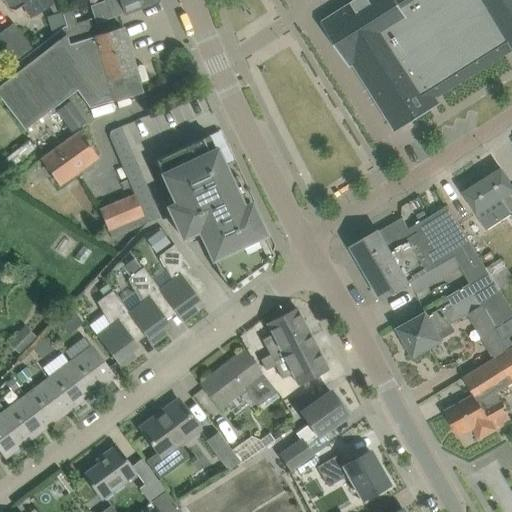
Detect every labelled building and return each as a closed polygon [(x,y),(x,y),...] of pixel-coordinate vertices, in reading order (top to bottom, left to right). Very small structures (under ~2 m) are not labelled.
[(3,0),(9,8),(15,10),(25,3),(31,13),(43,5),(52,1),(51,0),(3,0)] [(104,0),(90,5),(96,22),(124,13),(124,14),(159,0),(104,0)] [(511,0),(353,0),(321,21),(350,67),(353,65),(381,110),(395,132),(396,132),(403,128),(406,125),(431,110),(437,106),(442,103),(438,97),(440,96),(442,94),(504,55),(511,50),(511,0)] [(72,8),(61,12),(65,25),(70,43),(93,36),(88,19),(77,22),(72,8)] [(0,32),(0,43),(14,63),(33,49),(13,22),(0,32)] [(76,88),(89,106),(141,91),(135,72),(136,72),(122,27),(93,36),(70,43),(65,25),(0,74),(0,99),(22,129),(76,88)] [(85,122),(69,101),(56,110),(72,131),(85,122)] [(109,137),(111,142),(125,136),(121,126),(112,130),(111,131),(110,132),(110,133),(109,134),(109,135),(109,136),(109,137)] [(79,131),(63,143),(40,160),(59,186),(98,157),(79,131)] [(155,159),(176,203),(168,207),(182,237),(199,230),(219,273),(230,288),(268,260),(257,237),(265,234),(250,203),(243,207),(209,134),(155,159)] [(111,142),(115,149),(128,143),(125,136),(111,142)] [(0,162),(0,172),(1,173),(34,147),(29,140),(0,162)] [(115,149),(118,156),(131,150),(128,143),(115,149)] [(118,156),(121,164),(135,158),(131,150),(118,156)] [(121,164),(124,171),(138,165),(135,158),(121,164)] [(124,171),(127,178),(141,172),(138,165),(124,171)] [(511,184),(502,169),(464,193),(475,209),(478,213),(482,210),(487,218),(507,206),(511,213),(511,212),(511,184)] [(127,178),(131,186),(144,180),(141,172),(127,178)] [(131,186),(134,193),(147,187),(144,180),(131,186)] [(134,193),(134,194),(137,200),(151,195),(147,187),(134,193)] [(137,200),(134,194),(99,209),(108,230),(143,215),(140,208),(137,200)] [(151,195),(137,200),(140,208),(154,202),(151,195)] [(154,202),(140,208),(143,215),(157,209),(154,202)] [(419,277),(455,256),(473,246),(458,223),(448,206),(409,228),(403,217),(352,246),(382,298),(411,282),(416,291),(424,286),(419,277)] [(157,209),(143,215),(147,223),(160,217),(157,209)] [(150,237),(158,249),(172,240),(164,228),(150,237)] [(172,280),(160,289),(159,289),(172,306),(171,306),(182,321),(197,310),(193,304),(200,299),(193,290),(202,283),(206,289),(207,288),(174,244),(158,255),(172,280)] [(473,246),(455,256),(471,283),(448,296),(452,303),(428,317),(426,314),(416,319),(399,329),(402,333),(401,336),(403,341),(406,342),(414,355),(432,346),(441,341),(437,334),(451,326),(449,323),(459,317),(460,318),(472,311),(482,329),(493,323),(503,340),(511,334),(511,307),(500,289),(487,267),(473,246)] [(134,257),(122,266),(130,277),(142,268),(134,257)] [(511,275),(501,258),(487,267),(500,289),(511,281),(511,275)] [(140,303),(129,312),(129,313),(141,329),(141,330),(152,344),(166,333),(162,327),(169,322),(162,313),(171,306),(172,306),(159,289),(160,289),(143,267),(142,268),(130,277),(128,279),(140,303)] [(107,283),(99,289),(105,296),(112,290),(107,283)] [(129,312),(112,290),(105,296),(97,302),(109,326),(97,336),(121,367),(136,356),(131,350),(138,345),(131,336),(141,330),(141,329),(129,313),(129,312)] [(85,320),(76,307),(59,320),(68,332),(85,320)] [(263,339),(249,346),(259,364),(260,367),(274,360),(284,377),(293,373),(298,383),(310,377),(328,368),(310,334),(297,307),(266,323),(272,334),(263,339)] [(7,341),(20,353),(36,337),(24,324),(7,341)] [(41,357),(55,346),(48,336),(33,347),(41,357)] [(91,346),(69,362),(92,393),(105,383),(104,381),(112,375),(113,377),(114,376),(102,360),(91,346)] [(464,376),(475,395),(476,394),(481,402),(495,393),(511,382),(511,347),(477,369),(464,376)] [(201,382),(213,398),(220,407),(245,388),(258,405),(276,392),(256,365),(243,349),(201,382)] [(34,358),(24,367),(34,378),(44,370),(34,358)] [(69,362),(48,378),(71,409),(83,399),(82,398),(90,392),(91,393),(92,393),(69,362)] [(24,368),(17,374),(22,381),(30,376),(24,368)] [(13,377),(6,382),(13,390),(20,385),(13,377)] [(48,378),(26,394),(49,425),(62,415),(61,414),(69,408),(70,409),(71,409),(48,378)] [(309,423),(301,429),(308,442),(347,414),(331,391),(301,412),(309,423)] [(292,393),(283,399),(286,405),(296,399),(292,393)] [(476,394),(475,395),(445,412),(458,435),(474,426),(480,437),(498,428),(511,420),(511,419),(508,412),(510,411),(504,400),(501,402),(495,393),(481,402),(476,394)] [(26,394),(5,410),(28,441),(40,431),(39,430),(47,424),(48,425),(49,425),(26,394)] [(154,417),(140,428),(152,444),(158,452),(146,462),(160,480),(188,459),(178,444),(200,428),(190,415),(178,399),(164,410),(166,413),(157,420),(154,417)] [(28,441),(5,410),(0,413),(0,449),(6,457),(19,448),(18,446),(26,440),(27,441),(28,441)] [(308,442),(301,429),(296,433),(300,440),(280,454),(290,469),(312,454),(305,444),(308,442)] [(206,440),(228,470),(240,461),(218,431),(206,440)] [(116,445),(103,456),(96,460),(99,463),(83,475),(101,499),(136,472),(116,445)] [(370,451),(352,461),(344,465),(338,455),(318,467),(328,486),(348,475),(362,499),(389,484),(370,451)] [(190,511),(227,511),(281,478),(267,456),(187,507),(190,511)] [(155,476),(139,488),(150,501),(165,490),(155,476)] [(156,502),(163,511),(179,511),(181,511),(168,494),(156,502)]
